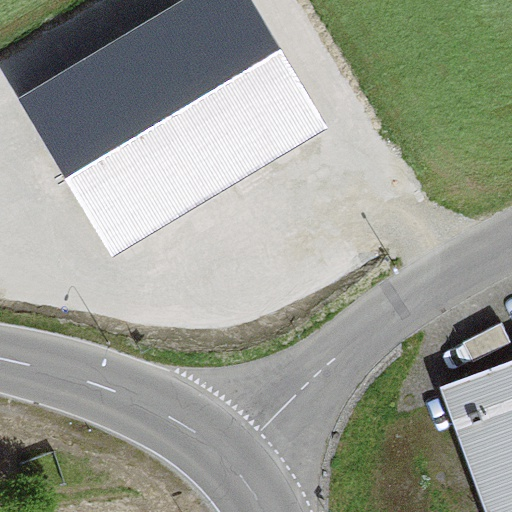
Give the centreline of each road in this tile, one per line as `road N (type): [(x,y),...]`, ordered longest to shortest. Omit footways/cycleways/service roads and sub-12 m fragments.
road 1 (residential): [(511,243),(418,290),(328,360),(233,462)]
road 2 (secondary): [(233,462),(102,385),(0,362)]
